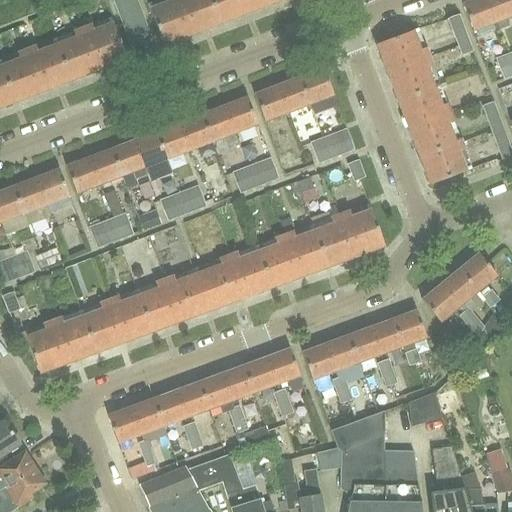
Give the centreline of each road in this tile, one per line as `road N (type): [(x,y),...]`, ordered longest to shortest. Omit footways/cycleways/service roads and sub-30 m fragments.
road 1 (residential): [(423,229),(389,281),(361,299),(93,401),(65,419)]
road 2 (residential): [(343,28),(0,160)]
road 3 (residential): [(343,28),(423,229)]
